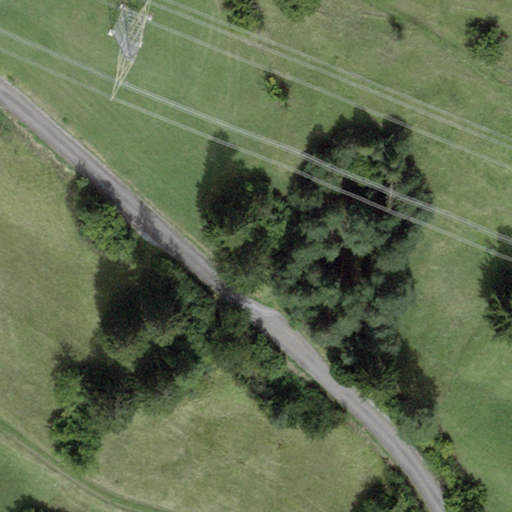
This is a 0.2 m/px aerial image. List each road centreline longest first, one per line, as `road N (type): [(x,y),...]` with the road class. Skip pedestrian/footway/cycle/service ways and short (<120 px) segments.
road 1 (tertiary): [(0,90),(391,441),(438,511)]
road 2 (track): [(149,511),(87,490),(0,433)]
